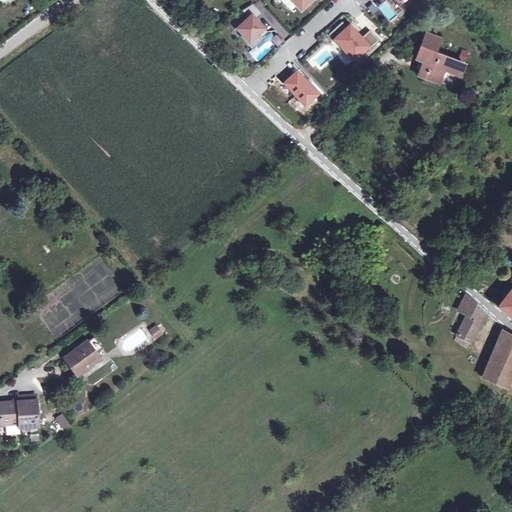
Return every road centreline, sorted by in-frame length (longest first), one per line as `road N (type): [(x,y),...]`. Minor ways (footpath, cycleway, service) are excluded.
road 1 (residential): [(247,88),(339,178),(511,320)]
road 2 (residential): [(155,0),(247,88)]
road 3 (residential): [(247,88),(338,0)]
